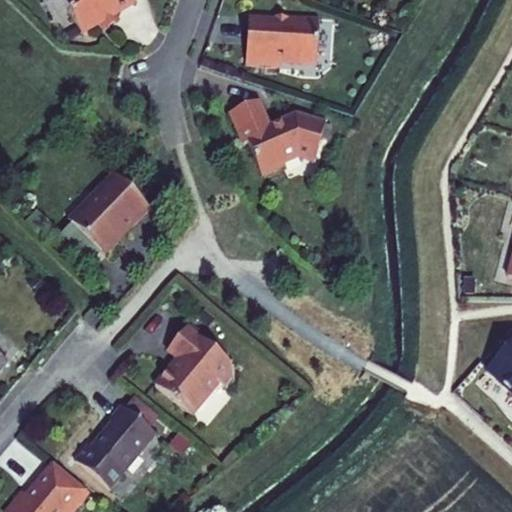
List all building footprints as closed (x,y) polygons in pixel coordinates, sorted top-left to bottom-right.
[(134,4),(132,0),(61,0),(80,33),(98,23),(102,31),(119,21),(115,14),(134,4)] [(317,63),(319,20),(289,18),(289,22),(249,20),(246,67),(279,69),(279,61),(317,63)] [(388,46),(385,33),(371,36),(374,50),(388,46)] [(269,127),(258,102),(231,115),(245,146),(250,144),(264,175),(284,166),(283,164),(297,157),(310,162),(322,127),(293,116),(269,127)] [(153,216),(112,175),(90,196),(93,199),(69,222),(72,226),(102,256),(105,259),(128,237),(130,239),(153,216)] [(50,225),(37,213),(26,224),(38,237),(50,225)] [(72,226),(60,238),(89,268),(102,256),(72,226)] [(197,320),(208,329),(215,321),(205,311),(197,320)] [(231,364),(187,328),(167,352),(180,362),(172,371),(171,369),(155,388),(192,419),(220,386),(225,390),(233,381),(231,364)] [(511,343),(486,372),(511,395),(511,343)] [(134,400),(124,412),(147,432),(157,420),(134,400)] [(119,476),(153,437),(147,432),(124,412),(120,408),(109,421),(112,423),(88,451),(85,448),(72,464),(107,494),(121,478),(119,476)] [(191,445),(179,435),(169,448),(181,458),(191,445)] [(76,511),(89,498),(57,471),(38,493),(40,495),(32,503),(22,503),(19,507),(20,509),(17,511),(76,511)]
